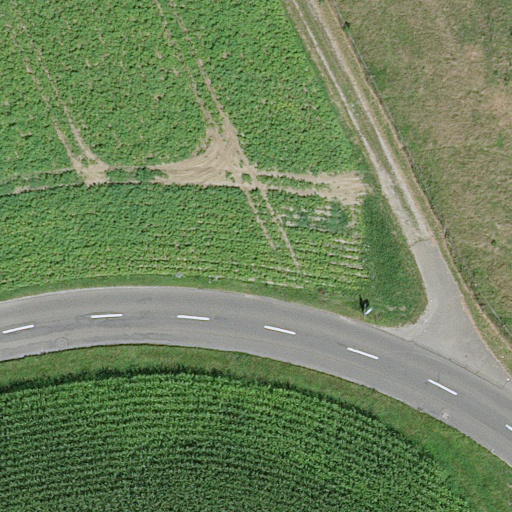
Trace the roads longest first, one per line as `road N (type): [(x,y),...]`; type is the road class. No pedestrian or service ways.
road 1 (tertiary): [(0,325),(17,318),(214,314),(443,382),(511,430)]
road 2 (track): [(443,382),(435,293),(295,0)]
